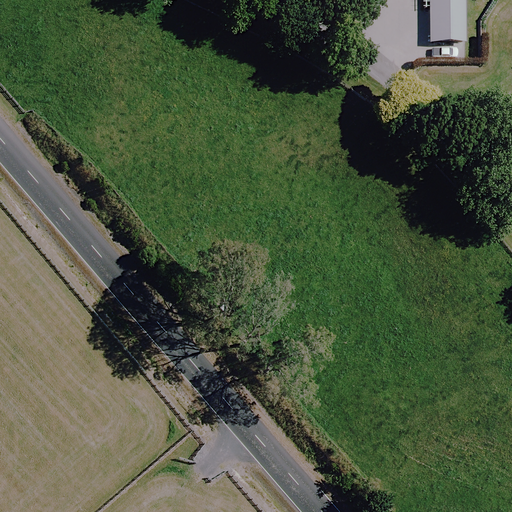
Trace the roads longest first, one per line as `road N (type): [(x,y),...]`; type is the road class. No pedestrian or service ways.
road 1 (unclassified): [(323,511),(0,130)]
road 2 (unknown): [(278,0),(414,85),(511,178)]
